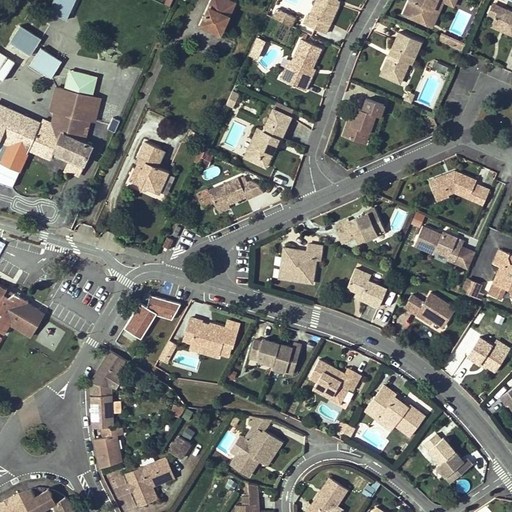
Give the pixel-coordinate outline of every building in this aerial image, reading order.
[(67,19),(75,0),(53,0),(49,11),(67,19)] [(221,33),(235,2),(229,0),(212,0),(203,21),(210,24),(208,28),(221,33)] [(337,0),(319,0),(320,0),(313,16),(310,15),(308,14),(304,23),(326,33),(338,5),(336,4),(337,3),(337,0)] [(313,16),(320,0),(319,0),(316,0),(310,15),(313,16)] [(409,0),(404,13),(427,24),(437,0),(409,0)] [(454,5),(455,0),(437,0),(427,24),(432,26),(444,1),(454,5)] [(495,17),(499,6),(493,3),(488,14),(495,17)] [(511,11),(499,6),(495,17),(491,26),(501,30),(502,28),(505,29),(504,31),(511,34),(511,11)] [(291,25),(295,17),(277,8),(273,17),(291,25)] [(9,39),(30,53),(41,35),(20,22),(9,39)] [(411,64),(421,41),(400,31),(392,48),(394,53),(392,58),(389,57),(383,69),(386,76),(395,80),(403,77),(409,63),(411,64)] [(465,44),(441,33),(438,40),(462,51),(465,44)] [(259,56),(264,38),(256,35),(250,53),(259,56)] [(313,67),(322,47),(302,39),(293,60),(288,69),(285,68),(281,78),(306,90),(310,81),(307,80),(313,67)] [(51,77),(62,61),(41,47),(30,64),(51,77)] [(0,78),(3,80),(15,62),(7,56),(0,67),(0,78)] [(445,73),(448,64),(433,59),(430,68),(445,73)] [(310,81),(315,68),(313,67),(307,80),(310,81)] [(94,90),(97,76),(70,69),(67,78),(66,83),(75,85),(76,91),(81,93),(85,88),(94,90)] [(86,138),(77,131),(85,118),(91,120),(95,120),(100,98),(92,96),(94,90),(85,88),(81,93),(76,91),(75,85),(66,83),(67,78),(62,77),(60,88),(56,87),(51,110),(55,110),(53,123),(43,119),(43,118),(30,112),(28,117),(0,103),(0,182),(12,187),(29,149),(51,158),(53,154),(69,161),(74,163),(71,169),(66,166),(64,171),(69,173),(70,171),(79,175),(84,163),(84,164),(88,155),(86,154),(88,150),(90,150),(92,145),(84,142),(86,138)] [(243,88),(235,85),(232,93),(240,97),(243,88)] [(411,102),(413,97),(406,94),(404,99),(411,102)] [(358,107),(354,119),(352,125),(347,124),(343,135),(361,142),(365,130),(370,132),(376,114),(381,116),(385,104),(367,98),(363,109),(358,107)] [(281,138),(291,116),(273,108),(264,130),(258,127),(253,139),(258,141),(255,148),(258,156),(269,161),(279,138),(282,139),(281,138)] [(113,117),(110,128),(116,129),(119,118),(113,117)] [(86,138),(91,120),(85,118),(77,131),(86,138)] [(366,143),(370,132),(365,130),(361,142),(366,143)] [(266,167),(269,161),(258,156),(255,148),(258,141),(253,139),(245,157),(266,167)] [(159,193),(169,172),(158,167),(165,150),(145,141),(138,158),(140,159),(145,162),(143,167),(141,167),(134,181),(139,183),(141,190),(148,187),(159,193)] [(208,165),(212,157),(205,154),(201,162),(208,165)] [(134,181),(141,167),(143,167),(145,162),(140,159),(130,179),(134,181)] [(490,189),(475,183),(477,180),(455,170),(450,172),(451,176),(446,178),(444,174),(429,180),(437,200),(448,196),(448,194),(455,192),(483,204),(490,189)] [(254,195),(248,181),(248,182),(245,176),(239,179),(238,177),(209,190),(214,202),(217,209),(229,204),(246,196),(247,198),(254,195)] [(209,190),(208,188),(197,193),(203,206),(214,202),(209,190)] [(385,231),(374,207),(366,211),(367,213),(349,221),(348,219),(335,225),(340,238),(345,236),(347,240),(355,236),(358,243),(385,231)] [(69,228),(78,210),(73,208),(65,226),(69,228)] [(421,225),(424,212),(414,210),(412,224),(421,225)] [(455,243),(457,237),(443,231),(442,234),(423,225),(414,245),(434,253),(435,251),(449,257),(448,260),(455,263),(462,246),(455,243)] [(169,248),(173,239),(167,237),(163,246),(169,248)] [(313,283),(317,259),(320,259),(322,246),(308,243),(307,251),(307,254),(301,253),(299,249),(293,254),(283,252),(281,269),(288,270),(286,278),(313,283)] [(468,268),(476,252),(462,246),(455,263),(468,268)] [(511,263),(511,264),(508,256),(510,253),(500,249),(493,263),(501,266),(488,293),(501,298),(507,284),(509,289),(511,287),(511,263)] [(387,288),(369,280),(371,274),(356,267),(347,287),(356,291),(362,294),(360,298),(379,306),(387,288)] [(286,278),(288,270),(281,269),(279,277),(286,278)] [(478,290),(481,284),(468,278),(463,290),(475,296),(478,290)] [(0,283),(0,290),(8,296),(15,293),(0,283)] [(0,341),(2,338),(0,337),(0,331),(5,334),(10,324),(26,333),(39,309),(27,303),(28,301),(15,293),(8,296),(0,290),(0,341)] [(147,304),(137,300),(126,327),(144,335),(153,311),(173,318),(179,302),(152,291),(147,304)] [(443,327),(456,308),(431,292),(424,302),(412,294),(404,306),(417,315),(419,311),(433,320),(443,327)] [(472,312),(476,307),(470,303),(466,308),(472,312)] [(39,309),(26,333),(31,336),(44,313),(39,309)] [(433,320),(419,311),(417,315),(431,323),(433,320)] [(184,340),(192,342),(208,347),(206,353),(218,356),(219,352),(229,355),(231,345),(233,346),(237,331),(211,322),(210,324),(209,328),(201,325),(202,322),(202,320),(190,317),(184,340)] [(507,354),(480,336),(467,355),(480,364),(482,362),(487,366),(496,371),(507,354)] [(255,339),(249,357),(273,364),(272,367),(293,373),(302,345),(294,342),(292,347),(280,343),(263,338),(262,341),(255,339)] [(166,344),(174,348),(176,343),(169,340),(166,344)] [(192,342),(190,348),(206,353),(208,347),(192,342)] [(166,344),(159,358),(166,362),(174,348),(166,344)] [(111,387),(115,388),(122,376),(117,372),(126,359),(110,350),(91,382),(111,387)] [(333,394),(342,399),(348,388),(353,390),(361,375),(353,370),(347,381),(342,379),(343,378),(336,374),(339,370),(319,359),(309,377),(317,381),(315,384),(325,390),(323,393),(332,398),(333,394)] [(142,382),(148,373),(137,366),(131,375),(142,382)] [(345,373),(339,370),(336,374),(343,378),(342,379),(347,381),(353,370),(348,368),(345,373)] [(148,373),(142,382),(145,384),(148,384),(150,380),(151,381),(154,377),(148,373)] [(111,387),(91,382),(93,428),(102,427),(105,427),(113,426),(112,412),(121,412),(121,400),(112,400),(111,387)] [(315,384),(313,388),(323,393),(325,390),(315,384)] [(404,406),(405,404),(395,396),(396,394),(384,385),(365,410),(377,419),(377,420),(391,430),(396,424),(411,436),(425,416),(410,404),(408,407),(407,408),(404,406)] [(511,388),(500,396),(507,405),(509,404),(511,408),(511,388)] [(186,406),(175,403),(172,412),(181,414),(186,406)] [(237,454),(231,463),(249,475),(257,463),(255,462),(258,457),(260,459),(267,464),(282,441),(264,430),(272,419),(252,416),(252,421),(250,424),(253,426),(245,437),(245,438),(247,439),(237,454)] [(348,424),(342,420),(337,429),(343,433),(348,424)] [(350,436),(355,427),(348,424),(343,433),(350,436)] [(113,426),(105,427),(107,436),(103,436),(95,438),(100,467),(122,460),(117,434),(123,433),(123,426),(113,426)] [(188,427),(183,434),(189,438),(194,431),(188,427)] [(424,443),(440,462),(455,450),(444,437),(441,439),(437,433),(424,443)] [(174,442),(172,447),(170,450),(181,457),(190,443),(179,435),(174,442)] [(231,450),(237,454),(247,439),(245,438),(245,437),(241,435),(231,450)] [(440,462),(437,465),(451,482),(473,464),(467,458),(464,461),(455,450),(440,462)] [(133,489),(133,490),(139,505),(157,498),(153,487),(151,489),(150,487),(158,483),(160,480),(165,478),(166,480),(174,477),(166,456),(126,473),(130,483),(131,484),(133,483),(135,488),(133,489)] [(331,511),(335,507),(348,488),(330,477),(321,490),(323,492),(314,506),(316,507),(313,511),(331,511)] [(367,480),(362,491),(372,495),(376,485),(367,480)] [(242,495),(243,504),(259,502),(258,494),(249,495),(248,482),(246,482),(247,495),(242,495)] [(258,485),(248,482),(249,495),(258,494),(258,485)] [(29,510),(30,511),(38,511),(43,510),(50,506),(51,508),(53,508),(55,507),(57,511),(77,511),(76,509),(74,506),(71,501),(68,498),(65,496),(56,501),(49,488),(36,496),(32,489),(20,492),(29,510)] [(307,501),(302,508),(308,511),(313,511),(316,507),(314,506),(323,492),(321,490),(312,504),(307,501)] [(0,503),(0,511),(26,511),(29,510),(20,492),(0,503)] [(243,511),(236,511),(253,511),(256,511),(259,511),(259,502),(243,504),(243,511)]
